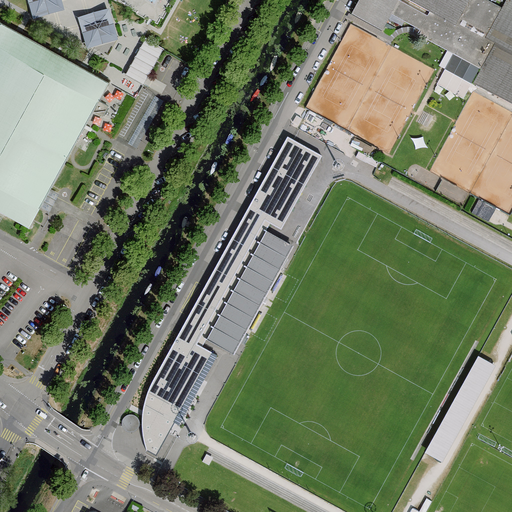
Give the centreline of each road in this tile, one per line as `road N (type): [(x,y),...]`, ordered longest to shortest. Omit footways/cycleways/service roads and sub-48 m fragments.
road 1 (residential): [(344,0),(93,455)]
road 2 (unclassified): [(248,0),(21,406)]
